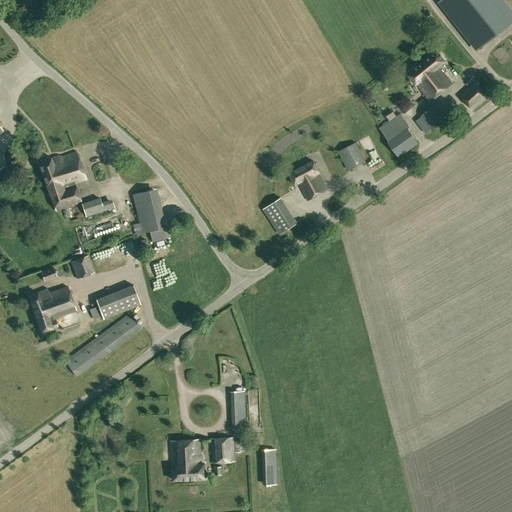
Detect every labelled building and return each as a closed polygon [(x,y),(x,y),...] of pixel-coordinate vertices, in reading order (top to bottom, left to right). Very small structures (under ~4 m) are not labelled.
[(441,0),(439,2),(476,48),(511,20),(511,11),(503,0),(441,0)] [(417,84),(430,101),(451,84),(438,67),(445,61),(437,50),(407,74),(416,85),(417,84)] [(459,94),(473,110),(488,97),(474,81),(459,94)] [(430,108),(421,115),(431,129),(441,122),(430,108)] [(410,127),(400,113),(379,128),(388,140),(387,141),(398,156),(418,142),(408,128),(410,127)] [(356,142),(338,151),(348,170),(366,161),(356,142)] [(38,162),(54,208),(81,198),(75,182),(86,179),(77,151),(64,156),(59,156),(52,158),(51,157),(38,162)] [(298,182),(308,199),(327,189),(318,173),(319,172),(313,161),(289,174),(295,184),(298,182)] [(150,232),(152,240),(168,236),(166,228),(166,227),(157,189),(133,194),(140,223),(133,225),(134,232),(135,235),(150,232)] [(112,199),(102,202),(100,197),(82,203),(85,213),(87,217),(115,207),(112,199)] [(263,207),(279,233),(296,222),(280,197),(263,207)] [(70,263),(77,280),(95,272),(89,255),(70,263)] [(41,272),(44,281),(57,276),(53,267),(41,272)] [(89,309),(93,320),(102,316),(103,319),(141,305),(133,286),(96,300),(98,306),(89,309)] [(28,296),(41,332),(58,326),(55,318),(76,311),(67,287),(48,293),(47,289),(28,296)] [(65,361),(76,376),(142,328),(130,313),(65,361)] [(230,391),(232,429),(246,428),(245,390),(230,391)] [(211,438),(212,463),(220,462),(229,462),(235,462),(234,437),(211,438)] [(171,440),(173,480),(205,478),(204,463),(201,463),(200,439),(171,440)] [(276,449),(263,450),(264,483),(277,483),(276,449)]
